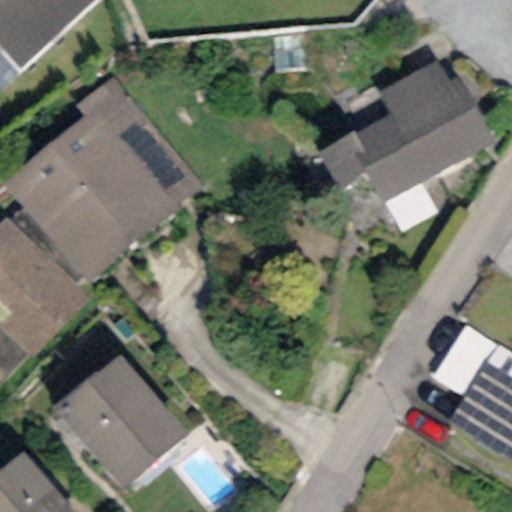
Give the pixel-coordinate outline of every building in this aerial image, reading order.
[(90,0),(0,0),(0,45),(20,67),(90,0)] [(437,62),(376,95),(387,114),(318,152),(337,187),(364,172),(382,205),(495,144),(457,75),(447,81),(437,62)] [(112,77),(76,106),(85,119),(3,186),(84,284),(203,188),(112,77)] [(0,388),(88,300),(5,219),(0,223),(0,388)] [(465,398),(497,345),(463,325),(431,378),(465,398)] [(465,398),(448,421),(511,463),(511,355),(497,345),(465,398)] [(186,435),(118,355),(54,408),(123,489),(186,435)] [(73,511),(22,452),(0,470),(0,511),(73,511)]
